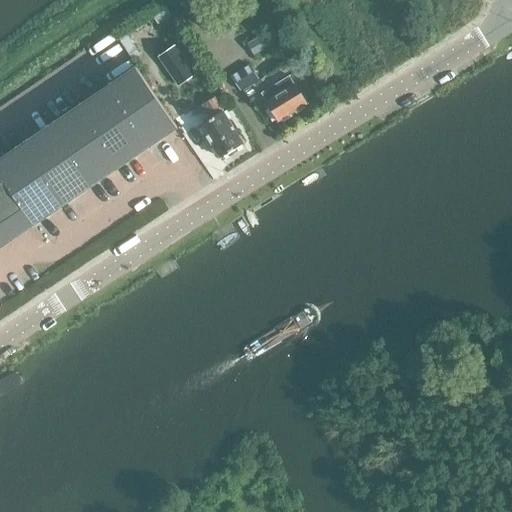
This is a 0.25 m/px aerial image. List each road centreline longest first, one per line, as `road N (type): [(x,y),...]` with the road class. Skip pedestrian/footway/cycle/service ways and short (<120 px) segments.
road 1 (residential): [(0,345),(511,16)]
road 2 (unknown): [(0,271),(147,175),(185,174),(210,208)]
